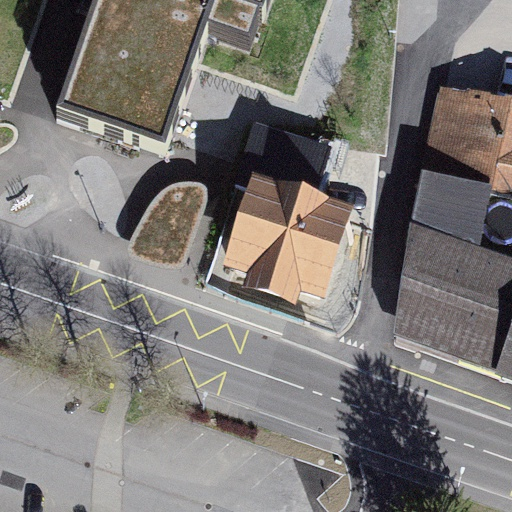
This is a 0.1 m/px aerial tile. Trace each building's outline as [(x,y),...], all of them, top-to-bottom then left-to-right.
[(167,162),(220,9),(196,0),(100,0),(57,124),(167,162)] [(196,0),(220,9),(264,24),(272,0),(196,0)] [(511,113),(439,97),(422,189),(498,210),(511,212),(511,113)] [(498,210),(422,189),(414,239),(483,265),(498,210)] [(351,225),(256,192),(224,286),(319,318),(351,225)] [(511,276),(483,265),(414,239),(397,350),(499,383),(511,347),(511,276)] [(511,347),(499,383),(511,388),(511,347)]
